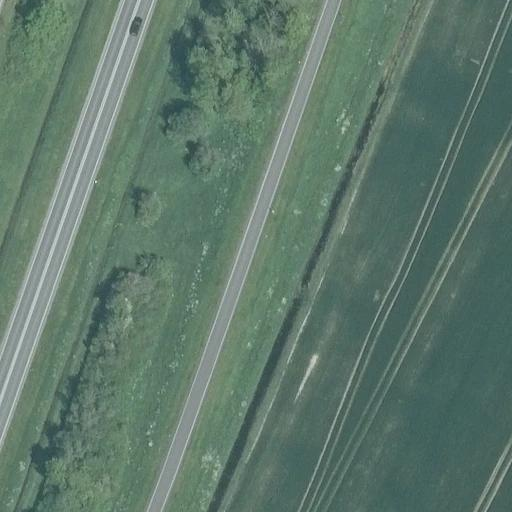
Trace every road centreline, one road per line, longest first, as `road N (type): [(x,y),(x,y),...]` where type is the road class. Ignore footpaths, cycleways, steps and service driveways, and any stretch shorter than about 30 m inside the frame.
road 1 (trunk): [(151,511),(334,0)]
road 2 (trunk): [(0,400),(138,0)]
